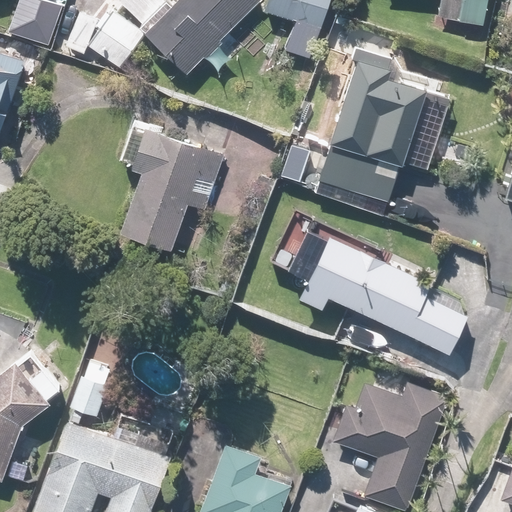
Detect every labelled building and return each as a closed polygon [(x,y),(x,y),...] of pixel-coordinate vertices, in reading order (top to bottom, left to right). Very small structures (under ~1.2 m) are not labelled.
[(183,74),(202,54),(216,68),(229,54),(216,41),(256,0),(151,0),(130,22),(183,74)] [(324,0),(261,0),(259,11),(316,28),(324,0)] [(438,0),(436,17),(481,25),(485,0),(438,0)] [(85,44),(118,68),(143,34),(109,10),(85,44)] [(392,39),(362,27),(355,45),(385,56),(392,39)] [(0,54),(0,125),(22,61),(0,54)] [(347,61),(326,142),(312,195),(384,213),(398,160),(411,164),(432,84),(347,61)] [(202,209),(220,156),(127,124),(114,160),(139,168),(117,233),(166,250),(183,203),(202,209)] [(511,156),(500,197),(511,200),(511,156)] [(319,308),(325,295),(448,350),(469,302),(323,237),(296,298),(319,308)] [(0,474),(17,423),(42,404),(38,400),(58,384),(32,351),(13,366),(8,361),(0,367),(0,474)] [(99,384),(106,366),(85,358),(67,407),(95,417),(107,387),(99,384)] [(349,409),(341,405),(328,439),(376,457),(363,493),(403,509),(446,394),(399,377),(401,372),(383,365),(374,387),(359,382),(349,409)] [(30,511),(87,511),(94,491),(106,495),(100,511),(149,511),(169,455),(62,419),(30,511)] [(212,511),(276,511),(287,480),(252,468),(255,457),(217,444),(196,506),(212,511)] [(511,502),(511,506),(511,456),(509,456),(498,494),(511,498),(511,502)] [(375,511),(354,503),(350,511),(375,511)]
